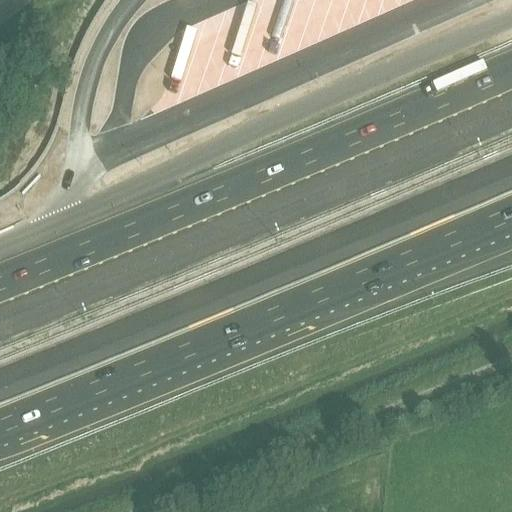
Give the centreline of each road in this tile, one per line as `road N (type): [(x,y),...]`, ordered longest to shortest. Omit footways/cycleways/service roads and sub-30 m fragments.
road 1 (motorway): [(511,95),(0,309)]
road 2 (track): [(144,511),(511,363)]
road 3 (motorway): [(0,403),(325,272)]
road 4 (motorway): [(325,272),(511,191)]
road 5 (motorway): [(325,272),(511,235)]
